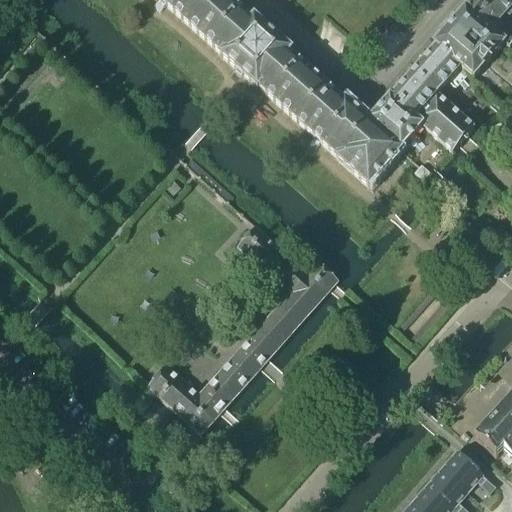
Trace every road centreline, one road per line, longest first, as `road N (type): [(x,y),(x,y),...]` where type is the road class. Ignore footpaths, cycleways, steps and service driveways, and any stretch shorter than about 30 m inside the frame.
road 1 (residential): [(511,270),(295,511)]
road 2 (residential): [(451,0),(380,79),(364,84),(346,78),(258,0)]
road 3 (residential): [(152,511),(0,373)]
